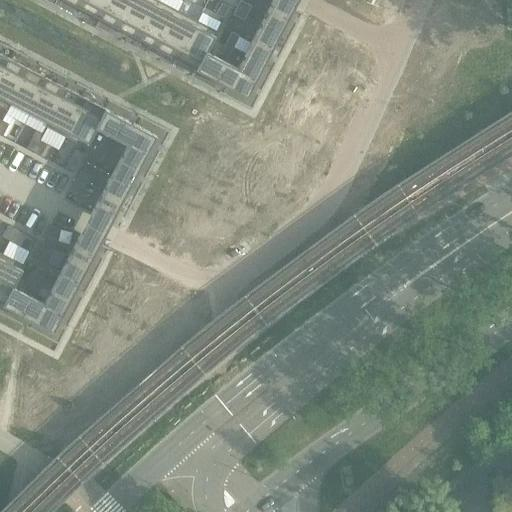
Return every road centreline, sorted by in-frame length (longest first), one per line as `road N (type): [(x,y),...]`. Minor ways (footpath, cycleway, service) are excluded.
road 1 (residential): [(132,248),(199,277),(221,278),(315,213),(338,189),(421,0)]
road 2 (secondary): [(511,195),(396,272),(175,445)]
road 3 (secondary): [(254,511),(511,323)]
road 4 (unknown): [(225,455),(403,308),(418,257)]
